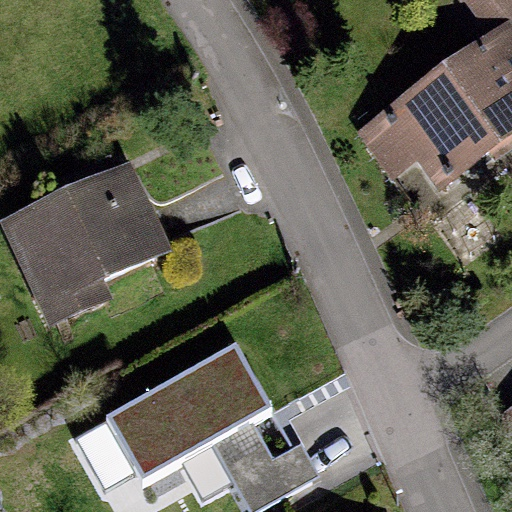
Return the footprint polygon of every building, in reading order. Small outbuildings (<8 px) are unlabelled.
[(511,16),(500,0),(467,0),(455,9),(485,50),(511,30),(511,16)] [(511,67),(496,45),(356,144),(408,217),(511,143),(511,67)] [(116,189),(1,242),(39,325),(155,272),(116,189)] [(236,349),(104,422),(142,490),(274,417),(236,349)] [(511,426),(497,436),(511,459),(511,426)]
